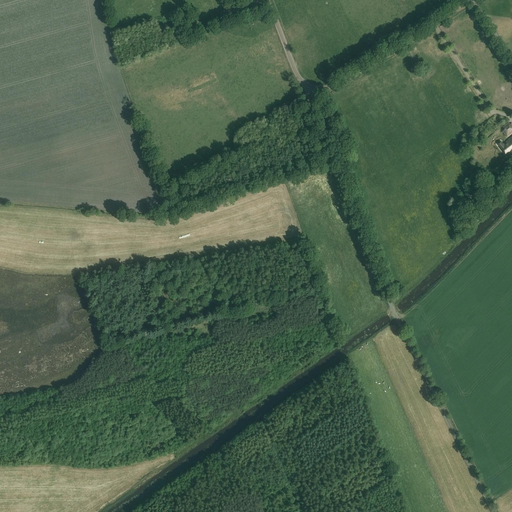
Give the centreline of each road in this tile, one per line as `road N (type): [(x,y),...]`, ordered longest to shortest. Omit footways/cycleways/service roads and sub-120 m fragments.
road 1 (unclassified): [(308,85),(327,88),(348,78),(468,0)]
road 2 (track): [(261,415),(397,318)]
road 3 (track): [(126,511),(261,415)]
